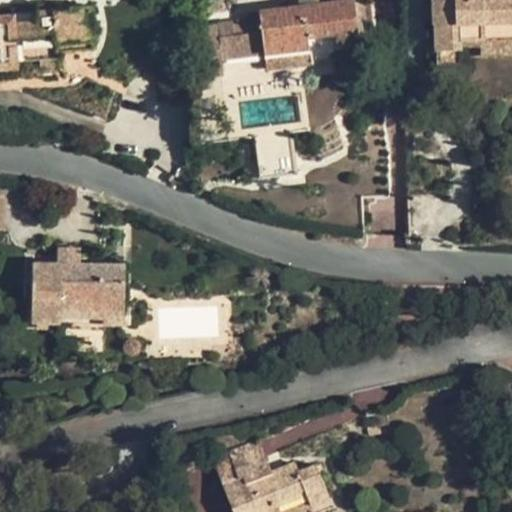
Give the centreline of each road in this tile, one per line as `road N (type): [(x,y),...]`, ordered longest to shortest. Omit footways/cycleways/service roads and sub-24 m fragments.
road 1 (residential): [(511,273),(352,266),(236,238),(110,184),(0,169)]
road 2 (residential): [(511,336),(0,459)]
